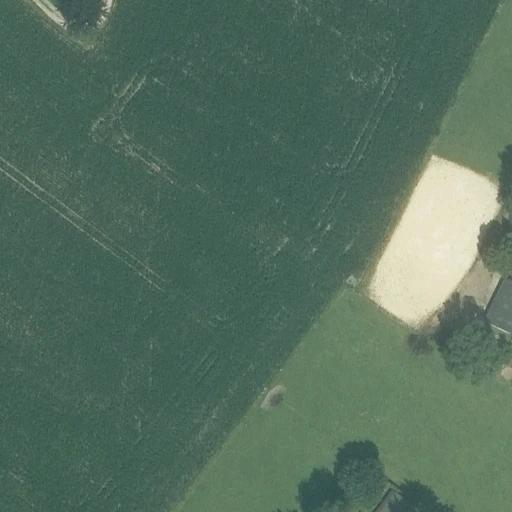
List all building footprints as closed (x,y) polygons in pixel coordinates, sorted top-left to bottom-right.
[(510,273),(511,267),(511,254),(506,252),(499,268),(510,273)] [(511,336),(511,282),(504,279),(483,322),(511,336)] [(471,358),(478,342),(471,339),(463,354),(471,358)] [(511,377),(511,360),(486,345),(477,362),(510,381),(511,377)] [(362,491),(374,476),(368,472),(356,487),(362,491)] [(411,511),(414,508),(392,491),(375,511),(411,511)]
